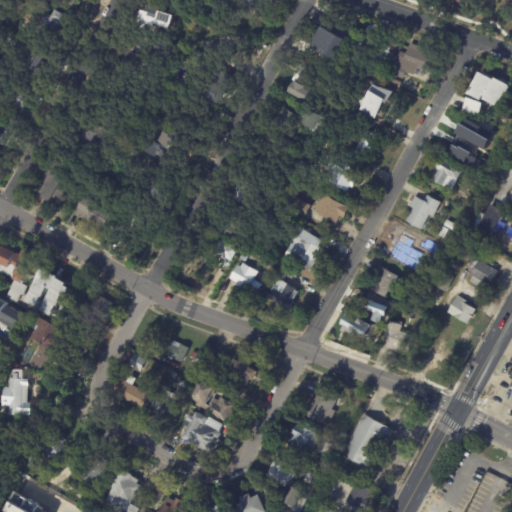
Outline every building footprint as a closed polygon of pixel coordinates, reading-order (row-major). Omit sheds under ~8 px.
[(81,0),(73,14),(59,6),(62,0),(81,0)] [(276,0),(273,6),(266,2),(261,11),(257,8),(255,11),(242,4),(244,0),(276,0)] [(150,2),(165,8),(162,14),(166,16),(162,27),(157,25),(153,33),(137,26),(146,5),(148,5),(150,2)] [(219,14),(217,3),(223,2),(225,13),(219,14)] [(249,10),(245,20),(234,14),(239,5),(249,10)] [(68,18),(59,34),(64,37),(57,49),(45,42),(43,46),(32,39),(46,14),(51,17),(55,10),(68,18)] [(338,21),(346,25),(337,44),(341,46),(335,58),(314,48),(326,23),(329,24),(331,18),(338,21)] [(217,43),(209,60),(186,49),(194,32),(217,43)] [(20,35),(13,49),(0,42),(4,33),(13,38),(16,33),(20,35)] [(157,37),(172,46),(165,57),(150,48),(157,37)] [(384,40),(393,44),(389,51),(394,54),(388,66),(370,57),(373,51),(368,48),(371,42),(377,44),(380,38),(384,40)] [(431,73),(420,69),(418,77),(408,74),(406,79),(394,75),(402,52),(409,55),(412,44),(427,49),(426,52),(437,56),(431,73)] [(149,81),(116,61),(125,47),(139,55),(144,47),(163,58),(149,81)] [(47,56),(39,71),(38,71),(36,74),(24,68),(34,49),(47,56)] [(359,52),(364,55),(360,62),(355,59),(359,52)] [(356,73),(347,69),(350,63),(359,67),(356,73)] [(302,67),(320,77),(314,88),(312,87),(310,91),(316,94),(311,105),(292,94),(298,83),(293,81),(301,67),(302,67)] [(202,96),(217,104),(231,79),(215,71),(202,96)] [(469,94),(483,101),(494,79),(481,72),(469,94)] [(475,102),(485,83),(492,87),(497,77),(508,83),(503,93),(499,91),(497,95),(506,100),(496,120),(489,116),(492,111),(475,102)] [(403,83),(404,83),(402,89),(393,87),(395,81),(403,83)] [(380,119),(392,91),(374,83),(362,111),(380,119)] [(139,96),(121,121),(101,106),(112,91),(117,94),(124,85),(139,96)] [(25,95),(32,99),(24,112),(19,108),(17,111),(8,105),(10,101),(6,99),(14,88),(25,95)] [(462,111),(478,116),(482,103),(466,98),(462,111)] [(297,118),(287,137),(270,128),(281,107),(298,116),(297,118)] [(316,132),(317,131),(306,125),(307,123),(304,122),(310,110),(333,122),(325,136),(321,134),(320,136),(316,134),(316,132)] [(81,124),(90,128),(94,121),(108,129),(102,140),(98,137),(88,158),(69,148),(81,124)] [(490,129),(489,131),(493,133),(490,140),(486,138),(484,140),(481,138),(474,151),(466,146),(465,148),(452,142),(454,138),(451,136),(454,131),(457,132),(460,127),(467,131),(469,129),(473,131),(478,122),(490,129)] [(0,123),(9,128),(0,145),(0,150),(3,152),(0,157),(0,123)] [(147,156),(167,164),(178,136),(157,129),(147,156)] [(307,164),(311,166),(299,190),(285,183),(297,159),(307,164)] [(345,164),(353,167),(352,170),(359,173),(356,181),(353,188),(352,188),(349,194),(332,186),(338,172),(332,169),(336,159),(345,164)] [(465,171),(455,191),(436,181),(436,180),(433,178),(438,169),(437,169),(442,159),(465,171)] [(175,179),(176,180),(162,205),(143,194),(158,169),(175,179)] [(73,184),(61,207),(39,195),(52,171),(74,183),(73,184)] [(253,210),(234,199),(238,192),(234,190),(240,179),(247,183),(248,180),(265,189),(253,210)] [(467,180),(473,184),(469,189),(464,185),(467,180)] [(279,189),(290,197),(280,210),(269,202),(279,189)] [(353,211),(347,221),(342,218),(338,225),(315,211),(324,194),(353,211)] [(436,216),(432,214),(424,230),(408,221),(415,208),(411,206),(417,195),(427,200),(430,194),(444,202),(436,216)] [(85,219),(76,213),(86,197),(115,215),(105,231),(85,219)] [(157,220),(148,236),(133,228),(130,233),(127,232),(123,239),(112,233),(119,219),(129,225),(143,200),(162,211),(157,220)] [(308,205),(313,208),(307,218),(294,211),(300,200),(308,205)] [(506,211),(493,237),(480,230),(485,221),(479,218),(482,212),(488,215),(494,204),(506,211)] [(248,236),(244,243),(217,227),(228,209),(247,220),(240,231),(248,236)] [(442,210),(447,211),(449,215),(447,219),(442,218),(440,214),(442,210)] [(448,219),(456,224),(453,230),(445,225),(448,219)] [(450,229),(446,238),(440,235),(445,226),(450,229)] [(411,265),(391,254),(394,248),(392,247),(395,241),(397,242),(404,228),(419,236),(409,254),(415,257),(411,265)] [(307,232),(326,242),(322,248),(326,250),(319,262),(321,263),(315,273),(287,257),(293,246),(295,247),(304,230),(307,232)] [(493,250),(490,255),(479,250),(477,255),(456,245),(461,234),(475,241),(476,240),(485,244),(484,245),(493,249),(493,250)] [(261,255),(268,242),(273,245),(266,258),(261,255)] [(239,257),(236,264),(220,256),(226,244),(242,252),(239,257)] [(31,267),(32,267),(25,283),(24,283),(23,284),(29,286),(24,296),(21,294),(17,302),(7,297),(16,279),(15,278),(15,279),(0,271),(0,251),(3,245),(19,253),(20,254),(23,249),(32,254),(30,259),(34,261),(31,267)] [(430,256),(433,250),(447,257),(443,263),(430,256)] [(250,259),(248,263),(242,259),(246,251),(252,255),(250,259)] [(483,260),(502,271),(493,287),(486,282),(483,287),(473,281),(475,277),(473,276),(474,274),(471,272),(478,260),(481,262),(482,260),(483,260)] [(291,271),(284,282),(298,290),(297,292),(300,293),(295,302),(297,303),(292,312),(270,299),(275,291),(271,289),(279,277),(277,276),(283,264),(291,269),(291,271)] [(251,272),(253,273),(253,274),(257,276),(255,281),(265,286),(257,301),(246,295),(248,291),(231,283),(239,267),(249,272),(250,271),(251,272)] [(380,274),(384,267),(403,277),(399,285),(396,283),(388,297),(374,290),(381,276),(379,275),(380,274)] [(54,275),(55,273),(62,278),(71,284),(69,287),(75,290),(69,300),(65,297),(60,306),(59,306),(53,316),(42,309),(53,291),(50,288),(44,298),(43,297),(36,309),(26,302),(45,270),(54,275)] [(456,278),(449,292),(438,286),(446,272),(457,278),(456,278)] [(364,294),(376,299),(371,310),(359,305),(363,294),(364,294)] [(105,298),(116,304),(115,307),(118,308),(110,324),(101,319),(97,327),(88,322),(99,299),(102,300),(103,297),(105,298)] [(469,324),(451,313),(459,298),(479,310),(476,315),(478,316),(476,319),(474,318),(470,324),(469,324)] [(9,317),(3,329),(0,327),(0,309),(1,310),(1,311),(10,315),(9,317)] [(35,318),(30,328),(20,323),(26,312),(35,318)] [(372,321),(366,339),(347,332),(354,314),(372,321)] [(75,337),(65,355),(60,351),(59,352),(58,352),(50,367),(44,364),(40,370),(29,364),(35,355),(36,356),(43,345),(40,343),(46,331),(35,325),(39,317),(57,328),(57,327),(75,337)] [(404,325),(402,332),(417,336),(413,352),(401,348),(400,351),(385,347),(393,321),(404,325)] [(474,327),(469,336),(465,333),(469,325),(474,327)] [(429,339),(439,344),(436,349),(426,345),(429,339)] [(181,361),(159,350),(164,340),(174,345),(176,341),(192,348),(187,357),(190,358),(187,364),(181,361)] [(196,359),(190,357),(191,351),(198,352),(196,359)] [(222,357),(223,358),(213,376),(201,369),(212,351),(222,357)] [(131,363),(136,354),(148,361),(141,372),(130,365),(131,363)] [(257,378),(255,382),(252,380),(248,387),(229,377),(233,370),(229,369),(235,359),(260,373),(257,378)] [(24,372),(24,379),(30,380),(30,385),(29,385),(28,402),(32,403),(31,416),(7,415),(7,407),(3,407),(4,387),(9,387),(10,373),(17,374),(17,370),(24,370),(24,372)] [(146,410),(115,393),(123,379),(129,382),(132,375),(139,379),(135,385),(153,395),(146,410)] [(214,386),(216,388),(207,404),(208,405),(212,396),(218,400),(220,396),(235,405),(233,409),(236,411),(232,418),(229,416),(225,422),(207,411),(207,410),(196,403),(198,400),(193,397),(203,380),(214,386)] [(181,381),(191,382),(188,396),(179,395),(181,381)] [(309,407),(314,397),(317,399),(326,385),(343,395),(335,409),(338,411),(332,422),(324,418),(321,423),(305,414),(309,407)] [(181,404),(174,417),(167,413),(163,419),(154,413),(156,409),(151,406),(158,394),(163,397),(164,395),(165,395),(168,390),(178,396),(175,401),(181,404)] [(222,425),(219,431),(221,433),(217,439),(219,440),(216,445),(213,443),(208,453),(193,446),(194,445),(184,439),(193,423),(188,420),(191,415),(195,417),(198,412),(222,424),(222,425)] [(368,416),(397,432),(387,449),(380,446),(377,451),(384,456),(374,473),(344,456),(367,415),(368,416)] [(320,441),(316,448),(322,451),(319,456),(318,455),(316,459),(289,444),(295,434),(296,434),(301,425),(307,429),(308,427),(318,432),(314,438),(320,441)] [(51,457),(46,450),(37,451),(39,465),(23,466),(21,448),(31,447),(36,443),(43,443),(56,432),(60,437),(63,434),(68,440),(65,443),(69,448),(54,460),(51,457)] [(343,434),(349,438),(346,442),(340,438),(343,434)] [(331,441),(341,447),(333,459),(324,454),(331,441)] [(305,455),(313,460),(311,463),(303,459),(305,455)] [(324,455),(335,462),(328,474),(317,467),(324,455)] [(99,456),(112,467),(93,492),(88,489),(85,492),(76,485),(80,481),(79,481),(99,456)] [(278,457),(299,470),(296,476),(294,475),(287,487),(267,476),(272,468),(271,467),(277,456),(278,457)] [(142,485),(144,487),(138,497),(137,497),(133,504),(141,509),(139,511),(118,511),(104,504),(113,488),(112,488),(123,469),(134,475),(133,476),(141,481),(140,484),(142,485)] [(313,471),(324,477),(318,489),(306,482),(312,470),(313,471)] [(364,485),(373,490),(368,498),(372,500),(366,511),(347,501),(357,485),(363,488),(364,485)] [(294,511),(300,511),(309,495),(293,487),(283,506),(294,511)] [(51,511),(52,510),(13,494),(6,511),(51,511)] [(251,495),(252,498),(260,495),(266,511),(236,511),(234,506),(243,502),(241,498),(250,494),(251,495)] [(173,500),(175,501),(176,498),(185,502),(180,511),(160,511),(167,498),(173,500)]
